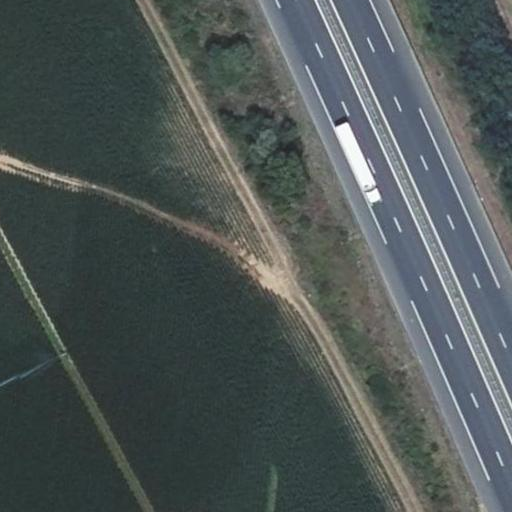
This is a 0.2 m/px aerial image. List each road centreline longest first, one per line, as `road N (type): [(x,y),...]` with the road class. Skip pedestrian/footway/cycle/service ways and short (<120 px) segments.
road 1 (motorway): [(294,0),(511,492)]
road 2 (motorway): [(511,359),(350,0)]
